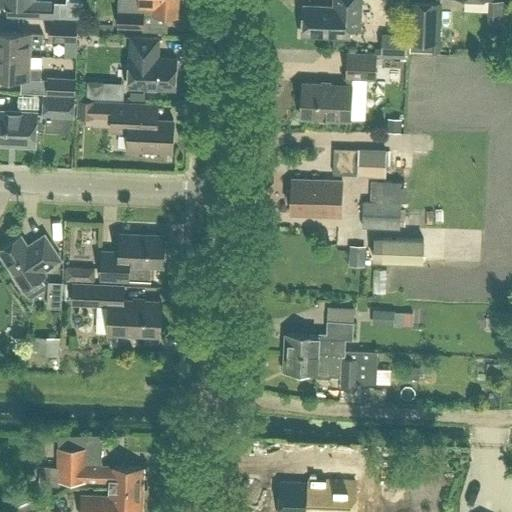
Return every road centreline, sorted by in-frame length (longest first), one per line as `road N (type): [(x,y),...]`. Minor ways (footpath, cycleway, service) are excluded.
road 1 (unclassified): [(211,511),(225,186)]
road 2 (track): [(511,417),(215,395)]
road 3 (residential): [(225,186),(0,180)]
road 4 (unclassified): [(225,186),(233,0)]
